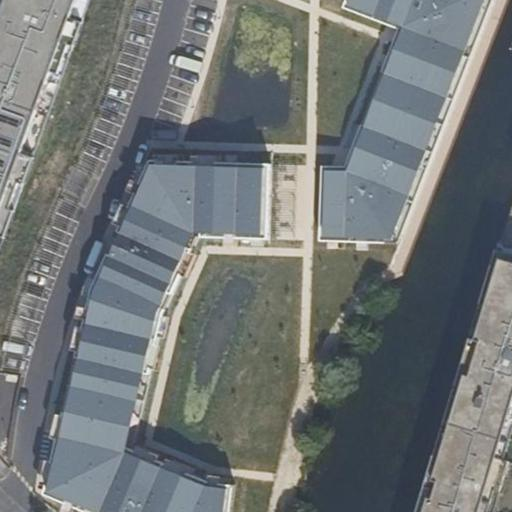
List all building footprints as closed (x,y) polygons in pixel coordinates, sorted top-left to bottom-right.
[(0,252),(91,0),(2,0),(0,6),(0,252)] [(237,35),(246,11),(218,0),(209,24),(237,35)] [(387,238),(406,239),(497,0),(347,0),(344,9),(399,30),(383,73),(391,76),(370,128),(363,125),(347,167),(324,167),(321,242),(386,244),(387,238)] [(391,76),(383,73),(363,125),(370,128),(391,76)] [(199,238),(269,241),(272,166),(152,162),(120,234),(123,235),(114,258),(110,256),(94,292),(78,359),(82,360),(70,415),(66,414),(47,496),(84,511),(232,511),(236,487),(211,484),(134,451),(167,311),(199,238)] [(421,511),(511,511),(511,254),(503,251),(421,511)] [(70,415),(82,360),(78,359),(66,414),(70,415)] [(280,511),(315,388),(283,380),(246,511),(280,511)]
